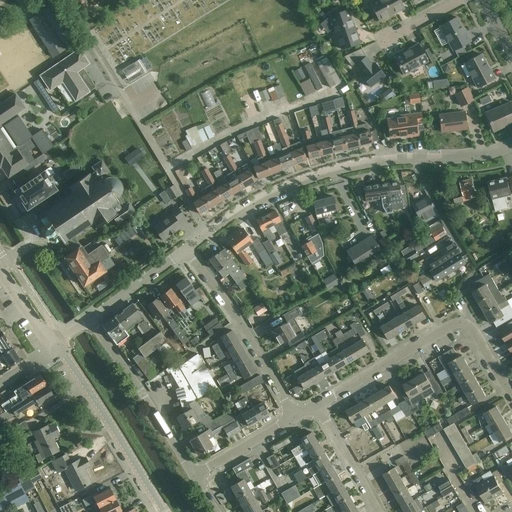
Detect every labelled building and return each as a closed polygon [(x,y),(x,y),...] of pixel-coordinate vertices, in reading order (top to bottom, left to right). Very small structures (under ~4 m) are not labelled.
[(404,8),(399,0),(377,0),(370,3),(379,20),(392,14),(391,13),(397,10),(398,12),(404,8)] [(33,18),(30,20),(50,53),(53,58),(66,49),(63,44),(62,43),(74,35),(55,4),(33,18)] [(329,16),(340,49),(360,42),(355,28),(353,29),(351,23),(353,23),(348,10),(329,16)] [(440,27),(434,31),(442,46),(449,43),(453,51),(471,41),(467,34),(465,35),(462,30),(463,30),(457,17),(440,26),(440,27)] [(403,74),(428,61),(418,43),(412,47),(413,49),(407,52),(407,51),(394,57),(403,74)] [(76,101),(78,100),(90,92),(89,91),(95,87),(83,69),(89,64),(79,50),(40,76),(50,90),(57,85),(69,104),(75,100),(76,101)] [(477,88),(495,78),(491,71),(489,72),(486,67),(488,66),(481,54),(464,63),(477,88)] [(322,56),(310,61),(312,66),(324,61),(322,56)] [(360,76),(370,88),(385,76),(375,63),(373,65),(366,56),(355,65),(362,74),(360,76)] [(140,60),(122,70),(129,82),(147,71),(140,60)] [(329,61),(318,66),(330,88),(340,82),(329,61)] [(447,64),(441,67),(445,73),(450,70),(447,64)] [(300,69),(294,72),(299,81),(305,78),(300,69)] [(218,89),(220,94),(231,89),(229,84),(218,89)] [(273,101),(285,96),(279,85),(268,91),(273,101)] [(468,87),(455,93),(461,107),(474,101),(468,87)] [(265,90),(259,93),(262,102),(269,100),(265,90)] [(0,143),(25,127),(16,113),(24,107),(16,94),(0,104),(0,143)] [(409,104),(419,102),(418,94),(408,96),(409,104)] [(483,95),(474,100),(477,105),(486,100),(483,95)] [(199,99),(205,115),(214,111),(208,96),(199,99)] [(324,102),(321,103),(325,117),(328,117),(327,113),(337,110),(334,99),(324,102)] [(511,105),(510,102),(484,113),(493,131),(511,121),(511,105)] [(107,108),(98,114),(114,133),(122,127),(107,108)] [(354,110),(347,112),(349,120),(356,118),(354,110)] [(438,115),(439,123),(440,133),(466,129),(464,112),(438,115)] [(417,132),(423,131),(421,113),(399,116),(399,118),(386,119),(389,139),(402,137),(403,138),(417,136),(417,132)] [(325,117),(321,118),(322,119),(324,127),(330,125),(328,117),(325,117)] [(273,121),(275,126),(274,126),(280,141),(286,139),(278,118),(273,121)] [(356,118),(349,120),(351,128),(351,129),(355,128),(359,146),(378,141),(375,130),(370,132),(368,123),(358,126),(356,118)] [(158,124),(145,131),(149,138),(162,131),(158,124)] [(330,125),(324,127),(324,130),(326,136),(332,134),(332,133),(330,125)] [(203,141),(198,131),(195,126),(190,129),(198,144),(203,141)] [(214,136),(208,126),(203,128),(208,139),(214,136)] [(9,177),(10,177),(11,176),(22,168),(35,160),(29,151),(38,145),(43,153),(54,147),(42,129),(32,136),(25,127),(0,143),(0,167),(1,166),(9,177)] [(198,144),(190,129),(189,127),(185,129),(186,130),(185,131),(187,135),(185,136),(187,141),(190,147),(191,148),(198,144)] [(208,139),(203,128),(198,131),(203,141),(208,139)] [(256,141),(259,140),(261,139),(257,128),(251,130),(256,141)] [(351,128),(341,130),(343,136),(346,149),(347,149),(348,150),(353,149),(353,147),(359,146),(355,128),(351,129),(351,128)] [(259,140),(256,141),(251,130),(238,136),(239,139),(246,136),(249,144),(253,143),(256,151),(262,148),(259,140)] [(308,130),(302,132),(304,140),(310,139),(308,130)] [(324,141),(320,142),(323,155),(336,151),(333,139),(332,134),(326,136),(324,130),(320,130),(321,136),(322,135),(324,141)] [(341,130),(332,133),(332,134),(333,139),(336,151),(346,149),(343,136),(341,130)] [(283,148),(287,147),(293,165),(306,160),(299,142),(292,145),(290,146),(286,139),(280,141),(283,148)] [(190,147),(187,141),(182,143),(186,152),(191,149),(191,148),(190,147)] [(226,142),(223,144),(218,146),(225,157),(228,156),(232,163),(226,166),(231,173),(234,171),(238,169),(229,155),(232,153),(226,142)] [(320,142),(306,146),(309,159),(323,155),(320,142)] [(287,147),(283,148),(280,149),(281,152),(276,155),(277,157),(277,158),(281,170),(293,165),(287,147)] [(138,148),(131,153),(137,161),(143,156),(138,148)] [(259,159),(263,157),(265,156),(262,148),(256,151),(259,159)] [(131,153),(124,158),(130,166),(137,161),(131,153)] [(226,166),(232,163),(228,156),(225,157),(222,159),(226,166)] [(253,168),(254,170),(258,179),(269,175),(264,163),(263,157),(259,159),(257,160),(259,165),(253,168)] [(264,163),(269,175),(281,170),(277,158),(264,163)] [(35,160),(22,168),(25,173),(38,164),(35,160)] [(110,172),(102,160),(91,167),(94,172),(90,174),(89,173),(69,187),(73,193),(43,213),(45,216),(40,220),(44,226),(40,229),(47,240),(52,236),(56,243),(61,239),(64,244),(65,243),(70,251),(81,244),(75,235),(93,224),(96,229),(112,218),(116,225),(120,222),(135,212),(129,202),(126,204),(120,196),(122,194),(122,193),(123,190),(123,189),(123,188),(123,187),(123,186),(123,185),(122,184),(121,182),(120,180),(117,178),(116,178),(115,177),(114,177),(112,177),(111,177),(109,177),(108,177),(106,174),(110,172)] [(79,163),(72,168),(75,174),(80,171),(79,163)] [(186,166),(176,171),(179,177),(182,175),(189,171),(186,166)] [(28,210),(41,201),(58,190),(56,186),(61,183),(50,167),(15,191),(28,210)] [(22,168),(11,176),(14,180),(25,173),(22,168)] [(204,180),(210,176),(206,169),(200,172),(204,180)] [(220,186),(214,190),(221,201),(232,195),(222,178),(218,170),(212,174),(220,186)] [(237,177),(243,188),(255,181),(249,170),(237,177)] [(234,171),(231,173),(222,178),(232,195),(243,188),(237,177),(234,171)] [(208,187),(211,184),(214,183),(210,176),(204,180),(208,187)] [(488,183),(490,192),(495,211),(507,208),(505,196),(510,195),(506,178),(488,183)] [(475,194),(474,189),(471,179),(460,182),(464,197),(454,200),(455,204),(470,200),(469,196),(475,194)] [(392,209),(395,209),(409,207),(406,185),(399,186),(398,182),(388,183),(392,210),(392,209)] [(388,183),(363,187),(366,202),(380,200),(381,206),(385,213),(392,210),(388,183)] [(203,196),(210,208),(221,201),(214,190),(211,184),(208,187),(201,191),(203,196)] [(180,196),(174,185),(167,189),(172,200),(180,196)] [(190,198),(196,195),(191,187),(186,190),(186,191),(185,191),(190,198)] [(2,196),(9,205),(15,200),(9,191),(2,196)] [(192,202),(194,205),(199,214),(210,208),(203,196),(192,202)] [(317,219),(338,214),(333,197),(312,202),(317,219)] [(427,198),(413,206),(417,215),(419,218),(422,224),(425,222),(429,220),(437,216),(433,208),(427,198)] [(153,228),(157,233),(162,241),(182,226),(178,221),(184,216),(177,207),(170,212),(172,214),(153,228)] [(268,214),(277,231),(279,235),(286,231),(275,210),(268,214)] [(256,220),(260,229),(265,237),(266,236),(269,242),(275,239),(272,233),(277,231),(268,214),(256,220)] [(311,215),(305,218),(312,233),(318,230),(311,215)] [(427,227),(428,228),(435,241),(446,235),(442,227),(444,226),(440,220),(427,227)] [(133,226),(119,236),(123,242),(137,233),(133,226)] [(252,243),(248,236),(242,228),(227,239),(247,266),(252,262),(245,252),(243,254),(241,251),(252,243)] [(477,231),(472,234),(476,240),(481,237),(477,231)] [(309,241),(301,246),(312,263),(324,256),(322,243),(318,233),(308,239),(309,241)] [(357,270),(383,253),(372,235),(346,251),(357,270)] [(289,258),(299,251),(289,236),(280,242),(289,258)] [(263,244),(270,255),(269,255),(275,266),(282,262),(269,242),(268,240),(263,244)] [(70,251),(65,255),(66,257),(65,258),(79,278),(77,279),(81,285),(82,284),(84,286),(86,284),(87,285),(92,282),(91,281),(97,277),(98,278),(102,275),(101,274),(105,271),(109,268),(114,265),(108,256),(109,256),(101,245),(95,249),(90,243),(83,247),(81,244),(70,251)] [(431,269),(450,257),(459,252),(453,243),(425,261),(431,269)] [(258,253),(266,267),(273,263),(265,249),(258,253)] [(418,254),(415,249),(405,255),(408,260),(418,254)] [(223,278),(229,274),(235,284),(245,277),(231,258),(226,262),(219,252),(210,259),(223,278)] [(458,254),(429,272),(435,283),(465,264),(458,254)] [(411,262),(415,268),(424,263),(420,256),(411,262)] [(321,272),(324,277),(319,280),(324,289),(332,285),(320,264),(312,269),(315,275),(321,272)] [(282,277),(290,274),(288,269),(280,272),(282,277)] [(428,273),(418,279),(423,288),(433,281),(428,273)] [(334,274),(330,277),(335,285),(339,283),(334,274)] [(473,292),(479,302),(492,295),(500,291),(490,274),(472,284),(476,290),(473,292)] [(175,284),(181,292),(191,305),(201,298),(204,303),(209,299),(200,287),(195,290),(185,277),(175,284)] [(418,295),(423,292),(418,284),(413,287),(418,295)] [(96,291),(99,297),(107,293),(104,287),(96,291)] [(159,296),(165,304),(169,310),(174,306),(184,319),(189,316),(191,319),(196,316),(190,308),(186,310),(170,288),(159,296)] [(499,305),(507,300),(505,296),(503,297),(500,291),(492,295),(479,302),(485,313),(498,305),(499,305)] [(400,297),(397,293),(389,298),(392,302),(400,297)] [(147,306),(153,314),(157,320),(161,317),(183,346),(189,340),(158,298),(147,306)] [(494,322),(497,327),(511,318),(511,307),(511,306),(511,307),(507,300),(499,305),(498,305),(485,313),(491,323),(494,322)] [(115,317),(125,332),(127,331),(125,328),(130,325),(132,327),(137,324),(144,333),(151,328),(133,304),(132,305),(132,304),(115,317)] [(280,345),(289,340),(302,332),(294,319),(302,315),(301,313),(305,311),(302,305),(298,307),(282,316),(286,323),(272,331),(280,345)] [(418,305),(408,311),(415,323),(425,318),(418,305)] [(239,308),(240,314),(248,312),(247,306),(239,308)] [(383,311),(380,306),(373,311),(375,315),(383,311)] [(408,311),(399,316),(406,329),(415,323),(408,311)] [(406,329),(399,316),(397,313),(387,318),(389,322),(397,334),(406,329)] [(265,314),(255,319),(259,327),(269,322),(265,314)] [(102,327),(116,346),(121,342),(128,336),(125,332),(115,317),(102,327)] [(206,329),(210,335),(224,324),(220,319),(206,329)] [(507,342),(511,339),(511,321),(507,324),(509,327),(501,332),(507,342)] [(365,334),(359,325),(357,326),(355,322),(349,325),(352,329),(343,334),(347,340),(357,333),(359,337),(365,334)] [(380,327),(382,331),(387,340),(397,334),(389,322),(380,327)] [(225,348),(237,341),(231,330),(219,337),(225,348)] [(347,340),(343,334),(340,330),(334,334),(337,338),(333,340),(336,346),(347,340)] [(1,331),(0,331),(0,351),(2,354),(0,355),(0,363),(5,360),(9,367),(20,360),(12,348),(5,338),(6,338),(1,331)] [(315,335),(319,341),(326,337),(322,331),(315,335)] [(138,349),(140,353),(144,358),(156,350),(160,355),(172,346),(168,340),(166,341),(161,333),(138,349)] [(311,337),(325,361),(318,365),(325,376),(336,370),(329,358),(327,354),(326,352),(325,352),(319,341),(315,335),(311,337)] [(196,337),(190,341),(194,346),(200,341),(196,337)] [(350,346),(357,357),(368,351),(361,339),(350,346)] [(231,358),(243,351),(237,341),(225,348),(231,358)] [(304,342),(297,346),(300,350),(307,346),(304,342)] [(215,353),(221,350),(217,344),(211,347),(215,353)] [(350,346),(340,352),(346,364),(357,357),(350,346)] [(204,358),(211,357),(209,348),(203,349),(204,358)] [(346,364),(340,352),(337,348),(327,354),(329,358),(336,370),(346,364)] [(455,374),(468,366),(462,355),(459,357),(454,348),(438,357),(449,376),(455,373),(455,374)] [(221,350),(215,353),(220,361),(225,357),(221,350)] [(231,358),(237,368),(249,361),(243,351),(231,358)] [(140,353),(132,359),(137,365),(145,360),(144,358),(140,353)] [(203,414),(196,400),(216,388),(198,354),(179,367),(174,370),(172,366),(168,368),(179,387),(177,389),(179,399),(182,399),(184,397),(188,404),(180,408),(185,413),(177,418),(184,430),(199,422),(196,418),(203,414)] [(304,364),(308,371),(314,382),(325,376),(318,365),(312,368),(308,362),(310,361),(307,355),(290,365),(293,371),(304,364)] [(141,371),(149,365),(145,360),(137,365),(141,371)] [(255,372),(249,361),(237,368),(237,369),(233,371),(227,374),(227,375),(217,381),(222,388),(232,382),(231,381),(237,378),(236,376),(240,373),(243,379),(255,372)] [(227,374),(233,371),(229,364),(223,368),(227,374)] [(145,376),(153,370),(149,365),(141,371),(145,376)] [(455,373),(449,376),(446,378),(449,382),(457,377),(461,384),(474,376),(468,366),(455,374),(455,373)] [(419,376),(414,379),(426,398),(436,392),(437,394),(442,391),(437,382),(431,385),(427,378),(422,369),(419,371),(418,374),(419,376)] [(157,375),(153,370),(145,376),(149,381),(157,375)] [(303,389),(314,382),(308,371),(297,377),(301,384),(303,389)] [(0,414),(47,385),(40,374),(39,375),(25,384),(8,396),(10,399),(1,405),(0,403),(0,414)] [(259,375),(239,387),(243,393),(263,382),(259,375)] [(461,384),(452,389),(455,393),(463,388),(467,394),(481,386),(474,376),(461,384)] [(426,398),(414,379),(409,382),(408,380),(404,379),(401,381),(405,388),(399,391),(406,401),(413,414),(420,410),(416,403),(426,398)] [(301,384),(292,389),(295,394),(303,389),(301,384)] [(47,385),(0,414),(0,425),(0,426),(16,416),(36,402),(38,406),(45,401),(54,396),(47,385)] [(238,409),(241,414),(234,418),(241,429),(247,425),(248,426),(258,420),(251,409),(252,408),(249,403),(248,403),(245,398),(246,398),(244,395),(239,386),(235,388),(237,391),(238,390),(242,397),(238,399),(239,401),(238,402),(241,407),(238,409)] [(390,386),(379,392),(385,403),(396,397),(390,386)] [(467,394),(458,399),(461,403),(469,398),(473,405),(487,397),(481,386),(467,394)] [(375,410),(385,403),(379,392),(368,399),(375,410)] [(368,399),(358,405),(364,416),(371,428),(372,428),(378,440),(384,436),(377,425),(382,422),(379,417),(373,421),(369,413),(375,410),(368,399)] [(403,410),(407,417),(413,414),(406,401),(390,411),(393,416),(403,410)] [(262,402),(252,408),(251,409),(258,420),(269,414),(262,402)] [(353,422),(364,416),(358,405),(346,411),(353,422)] [(488,424),(502,416),(496,406),(482,414),(488,424)] [(447,419),(450,425),(454,423),(459,420),(471,413),(468,407),(447,419)] [(393,416),(390,411),(379,417),(382,422),(393,416)] [(198,420),(199,422),(205,425),(204,426),(207,431),(190,441),(198,455),(217,444),(212,436),(220,432),(218,429),(222,426),(229,437),(240,431),(229,412),(215,420),(207,415),(198,420)] [(502,416),(488,424),(493,433),(507,425),(502,416)] [(459,425),(461,430),(465,437),(468,435),(465,428),(469,425),(467,421),(459,425)] [(447,435),(457,429),(454,423),(450,425),(443,429),(447,435)] [(511,433),(507,425),(493,433),(499,443),(511,435),(511,433)] [(42,458),(46,456),(58,451),(51,437),(58,434),(54,426),(47,429),(46,427),(33,433),(36,440),(34,442),(40,454),(35,456),(38,463),(43,460),(42,458)] [(394,427),(387,430),(394,446),(401,444),(394,427)] [(460,435),(457,429),(447,435),(450,440),(460,435)] [(466,446),(469,445),(473,443),(471,439),(476,437),(475,435),(480,432),(479,430),(469,435),(468,435),(465,437),(465,438),(463,439),(463,440),(466,446)] [(294,457),(318,443),(311,432),(300,439),(302,443),(295,447),(295,448),(290,451),(294,457)] [(364,448),(372,443),(365,432),(358,436),(364,448)] [(463,440),(463,439),(460,435),(450,440),(453,446),(463,440)] [(467,446),(466,446),(463,440),(453,446),(456,452),(467,446)] [(489,442),(477,450),(484,461),(496,453),(489,442)] [(300,468),(305,465),(301,459),(308,455),(312,461),(324,454),(318,443),(294,457),(300,468)] [(470,452),(468,448),(467,446),(456,452),(459,458),(470,452)] [(470,452),(473,457),(476,463),(481,460),(473,446),(468,448),(470,452)] [(361,469),(380,459),(375,451),(357,461),(361,469)] [(473,457),(470,452),(459,458),(463,463),(473,457)] [(311,476),(330,465),(324,454),(312,461),(315,466),(308,470),(311,476)] [(76,490),(82,487),(91,482),(84,469),(89,466),(85,458),(79,461),(79,460),(71,464),(66,455),(52,462),(57,472),(64,469),(76,490)] [(266,459),(271,467),(272,470),(279,466),(273,455),(266,459)] [(408,474),(414,471),(405,456),(396,461),(398,466),(402,464),(408,474)] [(438,459),(446,475),(451,472),(444,456),(438,459)] [(466,469),(476,463),(473,457),(463,463),(466,469)] [(240,481),(231,486),(237,497),(249,490),(245,484),(250,481),(244,470),(253,465),(249,458),(232,468),(240,481)] [(502,467),(504,469),(509,478),(511,475),(511,464),(508,467),(507,464),(502,467)] [(306,478),(298,483),(297,484),(300,488),(302,492),(312,487),(313,489),(318,486),(314,480),(320,476),(324,482),(336,475),(330,465),(311,476),(306,478)] [(383,474),(390,485),(401,478),(395,467),(383,474)] [(37,469),(28,473),(33,483),(42,477),(37,469)] [(293,475),(298,483),(306,478),(301,470),(293,475)] [(483,481),(494,499),(504,493),(499,484),(503,481),(497,470),(491,473),(492,476),(483,481)] [(414,485),(420,482),(414,471),(408,474),(414,485)] [(28,473),(19,479),(25,492),(35,487),(33,483),(28,473)] [(330,493),(342,486),(336,475),(324,482),(330,493)] [(494,499),(483,481),(481,476),(473,481),(474,483),(469,486),(476,497),(480,494),(486,503),(494,499)] [(396,496),(407,489),(401,478),(390,485),(396,496)] [(444,497),(455,491),(449,480),(437,486),(444,497)] [(0,509),(4,507),(11,503),(14,502),(17,500),(20,505),(28,501),(20,483),(8,489),(0,493),(0,509)] [(318,486),(313,489),(319,499),(324,497),(318,486)] [(337,504),(349,497),(342,486),(330,493),(337,504)] [(95,501),(99,508),(116,499),(110,488),(97,495),(96,493),(82,500),(86,506),(95,501)] [(396,496),(402,506),(414,500),(407,489),(396,496)] [(237,497),(243,508),(255,501),(249,490),(237,497)] [(263,504),(268,501),(269,500),(263,490),(257,493),(263,504)] [(337,504),(341,511),(346,511),(355,507),(349,497),(337,504)] [(405,511),(417,511),(424,508),(418,498),(414,500),(402,506),(405,511)] [(119,511),(122,511),(116,499),(99,508),(100,511),(119,511)] [(437,500),(432,504),(427,507),(429,511),(436,511),(435,509),(440,505),(437,500)] [(243,508),(245,511),(259,511),(261,511),(255,501),(243,508)] [(69,503),(59,508),(61,511),(71,511),(73,511),(69,503)] [(462,504),(457,507),(460,511),(468,511),(463,503),(462,504)]
